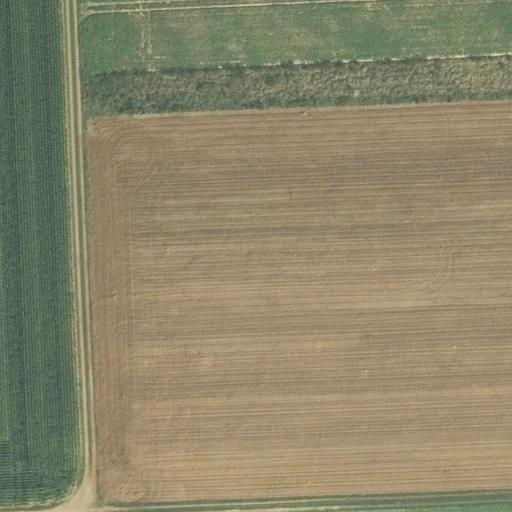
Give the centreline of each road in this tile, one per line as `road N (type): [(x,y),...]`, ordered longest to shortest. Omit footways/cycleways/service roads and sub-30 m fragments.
road 1 (track): [(69,0),(90,511)]
road 2 (track): [(180,511),(511,497)]
